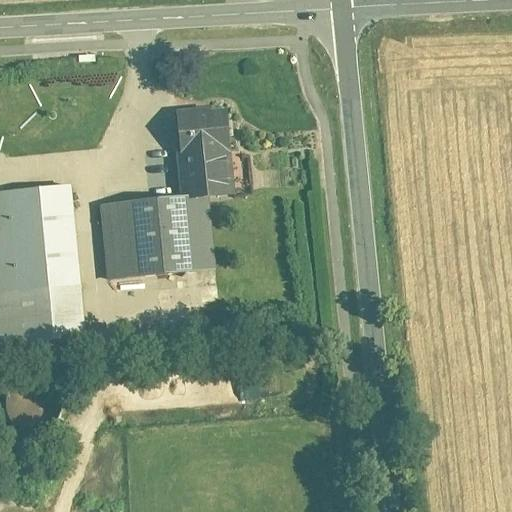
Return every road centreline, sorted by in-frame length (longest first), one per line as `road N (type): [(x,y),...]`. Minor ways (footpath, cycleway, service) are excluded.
road 1 (tertiary): [(338,7),(393,511)]
road 2 (tertiary): [(0,27),(338,7)]
road 3 (tertiary): [(338,7),(490,0)]
